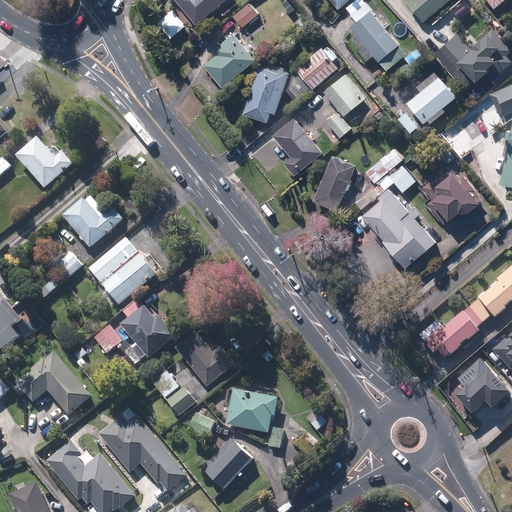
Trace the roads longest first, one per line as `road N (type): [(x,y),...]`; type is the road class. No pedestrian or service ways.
road 1 (secondary): [(142,106),(316,323)]
road 2 (secondary): [(316,323),(336,329),(414,404)]
road 3 (secondary): [(379,427),(317,342),(316,323)]
